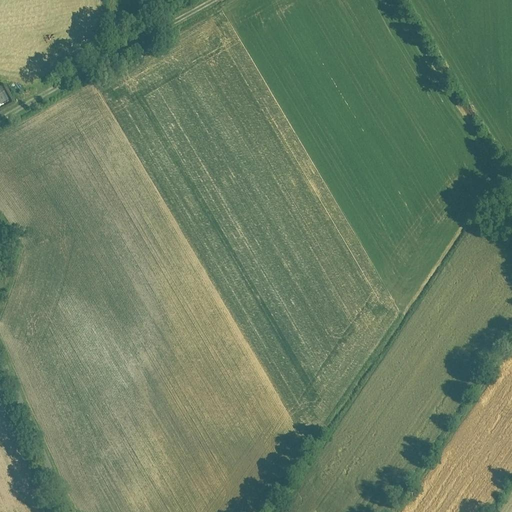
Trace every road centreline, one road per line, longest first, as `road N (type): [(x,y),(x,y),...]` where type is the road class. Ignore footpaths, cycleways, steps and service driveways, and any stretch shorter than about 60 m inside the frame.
road 1 (track): [(0,121),(214,0)]
road 2 (unclassified): [(66,511),(0,349)]
